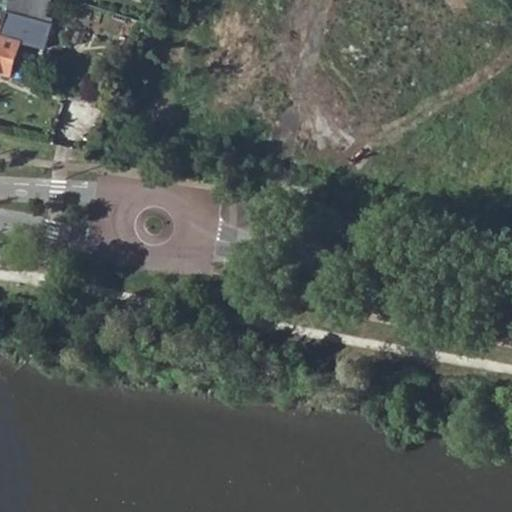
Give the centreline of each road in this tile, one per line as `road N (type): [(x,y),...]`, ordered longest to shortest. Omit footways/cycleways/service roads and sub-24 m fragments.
road 1 (secondary): [(511,298),(194,230)]
road 2 (secondary): [(130,205),(0,190)]
road 3 (secondary): [(0,215),(126,239)]
